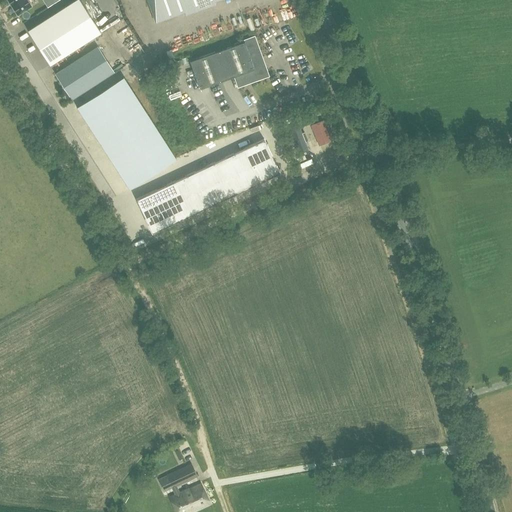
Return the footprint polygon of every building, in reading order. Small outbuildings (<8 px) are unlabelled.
[(8,0),(18,15),(31,6),(27,0),(8,0)] [(80,0),(74,0),(27,30),(50,65),(101,32),(80,0)] [(215,0),(149,0),(157,21),(215,0)] [(261,13),(269,11),(267,4),(259,6),(261,13)] [(239,85),(266,75),(253,38),(248,40),(247,40),(189,61),(199,89),(236,76),(237,79),(239,85)] [(189,50),(185,41),(171,46),(175,56),(189,50)] [(114,72),(97,46),(55,74),(71,99),(114,72)] [(123,76),(76,107),(129,188),(176,158),(123,76)] [(318,111),(320,119),(331,116),(329,108),(318,111)] [(312,114),(305,116),(309,125),(315,122),(312,114)] [(302,127),(309,125),(305,116),(299,119),(302,127)] [(311,125),(319,145),(331,140),(323,120),(311,125)] [(303,151),(315,146),(307,126),(295,131),(303,151)] [(264,138),(221,158),(237,193),(280,172),(264,138)] [(221,158),(179,179),(195,213),(237,193),(221,158)] [(179,179),(136,199),(152,233),(195,213),(179,179)] [(182,447),(188,464),(198,460),(192,444),(182,447)] [(177,486),(197,476),(191,463),(167,475),(175,495),(169,497),(175,511),(192,511),(210,504),(201,483),(180,493),(177,486)]
